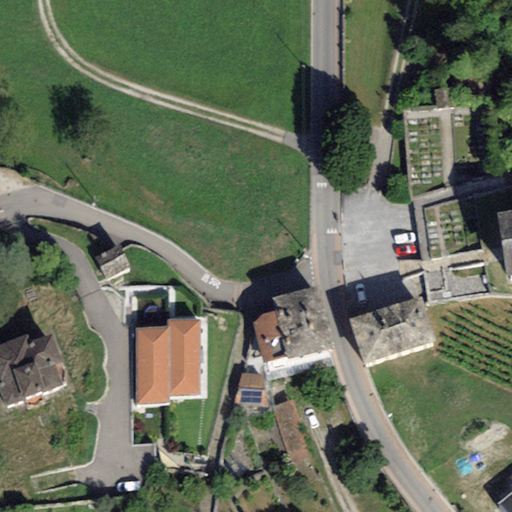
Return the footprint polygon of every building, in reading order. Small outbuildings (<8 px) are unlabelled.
[(511,224),(498,226),(507,286),(511,284),(511,224)] [(318,295),(270,306),(273,319),(261,321),(253,331),(262,371),(332,355),(318,295)] [(424,302),(349,327),(364,372),(439,348),(424,302)] [(166,335),(136,335),(136,410),(169,409),(169,400),(201,400),(200,326),(166,326),(166,335)] [(26,343),(0,352),(0,396),(7,413),(62,392),(55,374),(63,371),(51,341),(29,350),(26,343)] [(267,406),(268,377),(243,377),(242,405),(267,406)] [(502,511),(511,511),(511,497),(499,506),(502,511)]
